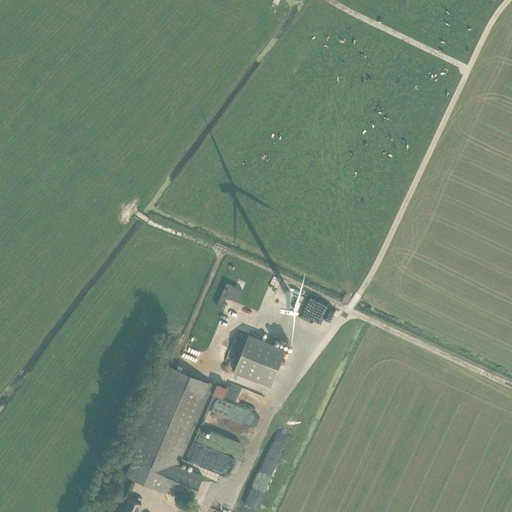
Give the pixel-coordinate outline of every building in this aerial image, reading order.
[(322,317),(326,308),(302,299),(297,311),(309,316),(310,313),(322,317)] [(270,387),(285,350),(248,335),(233,372),(270,387)] [(212,385),(167,365),(133,445),(138,447),(125,476),(166,493),(167,490),(192,501),(202,476),(178,466),(212,385)] [(223,402),(227,391),(217,386),(212,397),(223,402)] [(256,408),(261,395),(237,386),(233,395),(236,396),(236,395),(242,398),(240,402),(256,408)] [(212,410),(205,427),(241,442),(248,424),(212,410)] [(137,511),(141,504),(129,499),(123,511),(137,511)]
